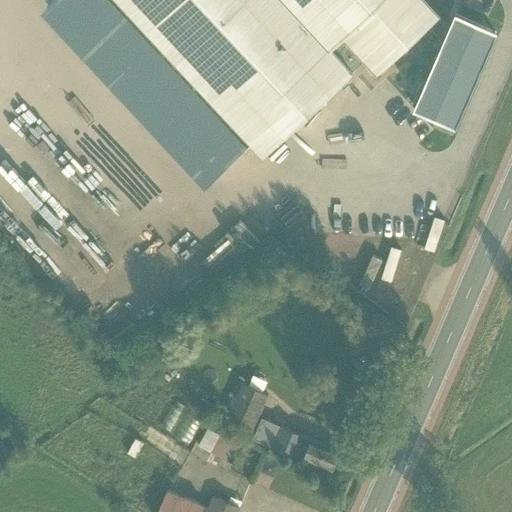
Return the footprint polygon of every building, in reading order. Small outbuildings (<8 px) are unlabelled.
[(117,0),(248,141),(262,155),(365,60),(376,71),(401,48),(402,50),(412,41),(411,39),(436,15),(421,0),(117,0)] [(138,158),(131,165),(154,187),(162,180),(138,158)] [(231,240),(252,260),(277,234),(256,214),(231,240)] [(86,218),(81,225),(99,238),(104,231),(86,218)] [(240,384),(224,419),(250,431),(266,396),(240,384)] [(168,423),(178,431),(193,413),(183,405),(168,423)] [(261,417),(252,439),(270,446),(270,447),(291,456),(292,454),(331,470),(339,450),(276,424),(261,417)] [(190,418),(187,437),(203,439),(206,420),(190,418)] [(219,434),(210,452),(220,457),(229,439),(219,434)] [(134,456),(143,462),(153,446),(144,440),(134,456)] [(198,511),(202,504),(198,502),(166,490),(156,511),(198,511)] [(204,504),(200,511),(235,511),(237,507),(211,496),(207,506),(204,504)]
